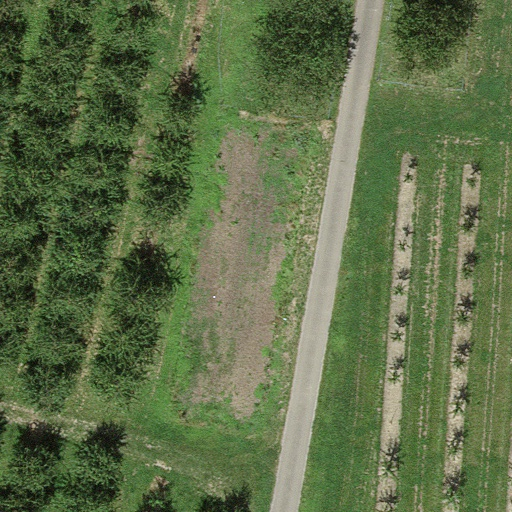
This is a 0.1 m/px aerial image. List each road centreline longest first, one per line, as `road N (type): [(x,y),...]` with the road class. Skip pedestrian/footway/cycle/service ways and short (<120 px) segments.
road 1 (unclassified): [(284,511),(373,0)]
road 2 (track): [(292,466),(150,452),(0,415)]
